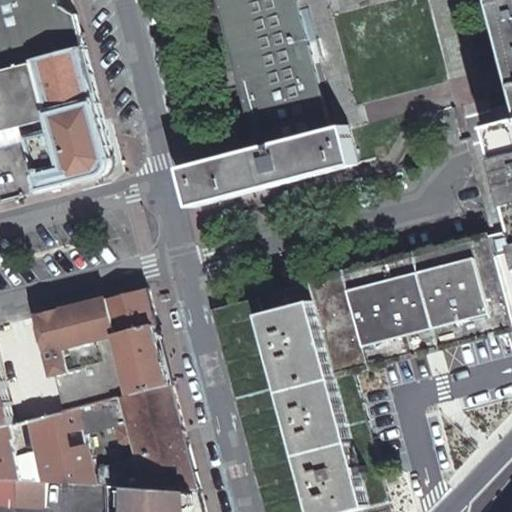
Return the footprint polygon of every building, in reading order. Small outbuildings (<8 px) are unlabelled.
[(0,0),(0,67),(86,45),(83,34),(77,33),(76,29),(81,24),(78,13),(64,5),(62,0),(0,0)] [(299,0),(222,0),(238,60),(242,76),(255,127),(261,148),(250,151),(190,166),(188,166),(198,204),(362,162),(352,124),(333,129),(299,0)] [(86,45),(0,67),(0,147),(33,138),(48,191),(108,175),(110,173),(113,170),(115,166),(116,161),(115,155),(112,140),(86,45)] [(234,69),(236,77),(242,76),(238,60),(232,62),(234,69)] [(511,245),(511,129),(511,124),(486,130),(488,135),(511,226),(493,230),(488,232),(493,251),(511,245)] [(511,323),(511,321),(493,251),(488,232),(259,295),(265,314),(238,322),(287,511),(347,511),(375,505),(368,476),(383,472),(357,366),(511,323)] [(123,333),(159,324),(149,287),(114,296),(123,333)] [(217,306),(270,511),(287,511),(238,322),(265,314),(259,295),(217,306)] [(79,368),(73,345),(123,333),(114,296),(45,313),(58,373),(79,368)] [(139,393),(174,384),(162,336),(159,324),(123,333),(139,393)] [(0,428),(11,426),(19,423),(0,349),(0,428)] [(105,484),(116,485),(202,490),(191,450),(174,384),(139,393),(81,407),(88,433),(136,422),(137,424),(118,429),(121,440),(130,445),(141,443),(145,455),(103,467),(105,484)] [(33,420),(49,480),(72,481),(101,483),(88,433),(81,407),(66,412),(45,417),(37,419),(33,420)] [(0,476),(25,478),(11,426),(0,428),(0,476)] [(0,504),(47,507),(49,480),(25,478),(0,476),(0,504)] [(116,485),(117,511),(207,511),(202,490),(116,485)]
